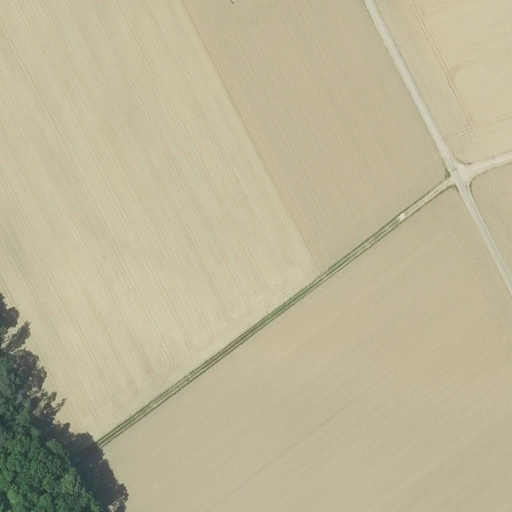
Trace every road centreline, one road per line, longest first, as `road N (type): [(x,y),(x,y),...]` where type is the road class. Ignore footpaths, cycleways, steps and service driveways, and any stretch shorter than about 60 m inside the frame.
road 1 (track): [(455,175),(60,474),(0,482)]
road 2 (unclassified): [(511,285),(367,0)]
